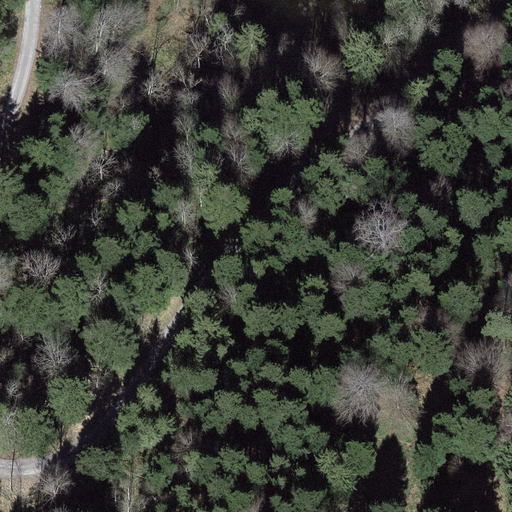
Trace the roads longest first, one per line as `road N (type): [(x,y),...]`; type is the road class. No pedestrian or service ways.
road 1 (track): [(0,455),(49,457),(84,439),(213,264),(305,162),(489,11),(511,1)]
road 2 (track): [(22,0),(0,121)]
